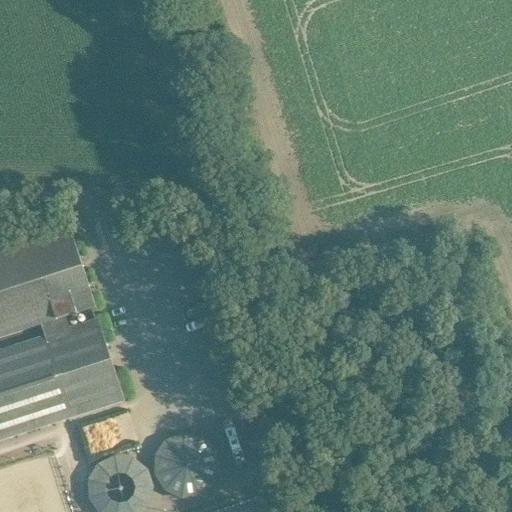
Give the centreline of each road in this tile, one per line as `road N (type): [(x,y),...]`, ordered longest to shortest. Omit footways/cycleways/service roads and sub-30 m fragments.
road 1 (track): [(304,511),(194,184),(143,0)]
road 2 (unclassified): [(0,188),(194,184)]
